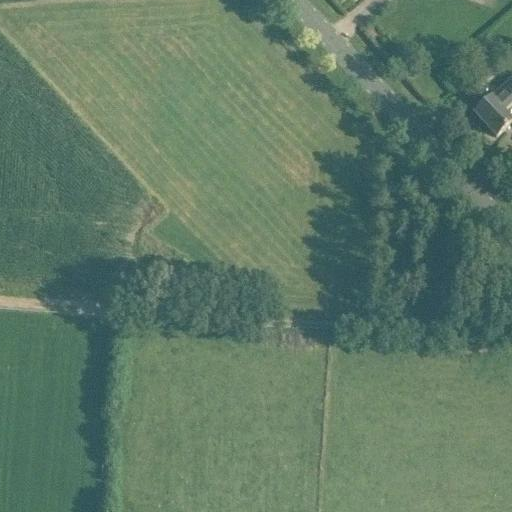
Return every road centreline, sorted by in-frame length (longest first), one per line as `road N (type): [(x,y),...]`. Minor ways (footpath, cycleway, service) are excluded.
road 1 (track): [(0,301),(390,330),(439,328),(511,285)]
road 2 (unclassified): [(511,238),(292,0)]
